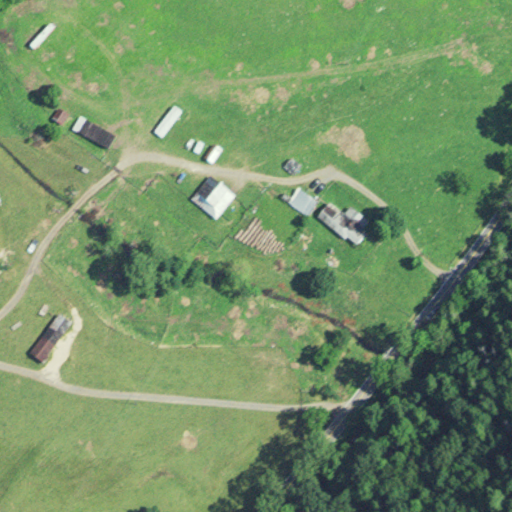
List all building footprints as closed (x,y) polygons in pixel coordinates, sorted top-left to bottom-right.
[(73,129),(106,147),(113,134),(80,116),(73,129)] [(236,197),(222,184),(206,200),(198,193),(192,199),(214,220),(236,197)] [(305,216),(317,202),(299,188),(288,202),(305,216)] [(371,220),(348,208),(346,213),(327,203),(317,222),(359,244),(371,220)] [(30,246),(50,221),(42,215),(23,240),(30,246)] [(71,323),(58,313),(29,353),(42,363),(71,323)]
